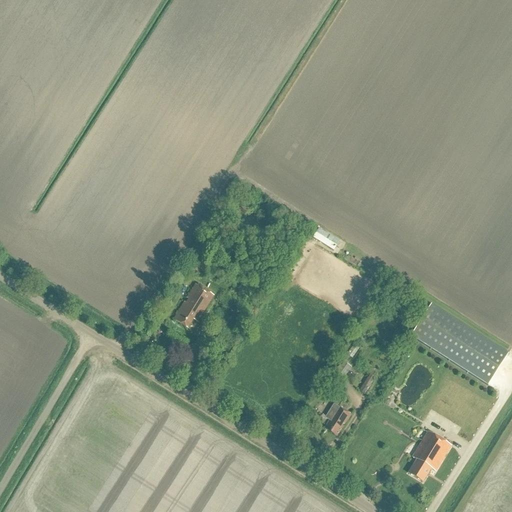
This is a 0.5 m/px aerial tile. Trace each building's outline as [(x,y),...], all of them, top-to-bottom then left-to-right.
[(351,30),(357,33),(373,3),(368,0),(351,30)] [(333,103),(334,99),(342,103),(354,77),(341,71),(328,101),(333,103)] [(358,118),(372,94),(355,85),(342,109),(358,118)] [(304,126),(312,112),(307,109),(298,123),(304,126)] [(287,153),(301,130),(295,127),(281,149),(287,153)] [(312,238),(314,239),(334,252),(339,242),(317,229),(312,238)] [(317,256),(320,250),(299,237),(295,242),(317,256)] [(200,276),(209,260),(200,254),(190,271),(200,276)] [(197,323),(213,298),(194,286),(187,299),(188,300),(185,305),(183,303),(173,321),(187,330),(192,321),(197,323)] [(410,337),(487,387),(507,355),(430,306),(410,337)] [(375,379),(370,376),(359,393),(364,396),(375,379)] [(352,397),(356,382),(348,380),(344,394),(352,397)] [(371,404),(380,407),(383,398),(375,395),(371,404)] [(337,407),(333,405),(324,418),(328,421),(323,429),(336,437),(341,428),(340,427),(342,423),(344,424),(350,415),(337,407)] [(435,472),(450,447),(427,433),(412,458),(415,461),(407,474),(422,483),(430,469),(435,472)]
